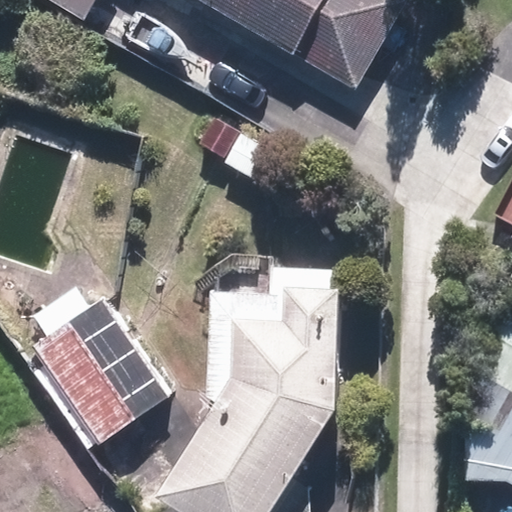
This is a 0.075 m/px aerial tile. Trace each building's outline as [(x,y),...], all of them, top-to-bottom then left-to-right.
[(96,0),(42,0),(83,23),(96,0)] [(185,0),(349,100),(406,7),(393,0),(185,0)] [(238,131),(208,114),(190,144),(272,192),(295,153),(243,122),(238,131)] [(511,248),(511,252),(511,183),(493,220),(511,230),(511,248)] [(313,511),(321,501),(293,483),(331,424),(337,276),(207,272),(202,420),(147,503),(160,511),(313,511)] [(33,320),(47,340),(30,353),(98,449),(167,400),(98,304),(88,311),(74,291),(33,320)] [(511,511),(511,313),(476,381),(493,390),(465,443),(463,488),(507,491),(511,493),(511,511)] [(113,511),(105,500),(88,511),(62,473),(5,511),(113,511)]
